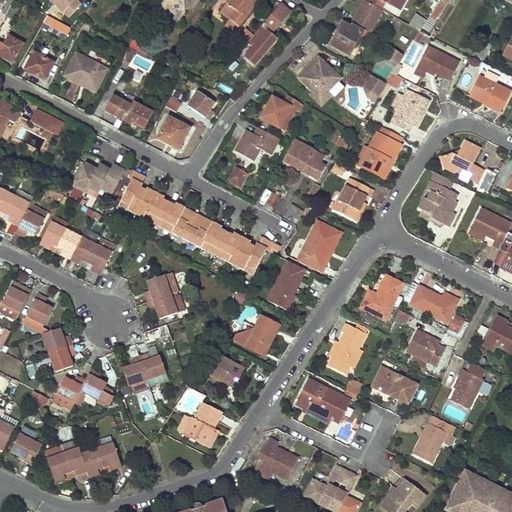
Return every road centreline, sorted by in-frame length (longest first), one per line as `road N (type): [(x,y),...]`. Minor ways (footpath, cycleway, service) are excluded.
road 1 (residential): [(381,229),(262,409)]
road 2 (residential): [(0,76),(187,176)]
road 3 (residential): [(187,176),(230,115),(320,17)]
road 4 (residential): [(262,409),(212,478),(95,511)]
road 5 (residential): [(381,229),(448,127),(473,126),(511,145)]
road 6 (residential): [(511,294),(381,229)]
road 7 (residential): [(262,409),(343,451),(362,453),(377,425)]
road 8 (residential): [(0,252),(77,289),(108,322)]
